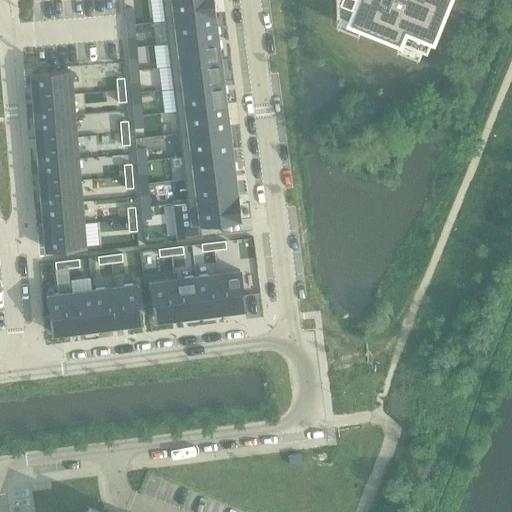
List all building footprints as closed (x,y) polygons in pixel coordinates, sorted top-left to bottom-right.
[(215,0),(162,0),(165,21),(217,15),(215,0)] [(336,0),(337,11),(426,48),(445,0),(336,0)] [(134,9),(126,10),(127,26),(135,25),(134,9)] [(217,15),(165,21),(168,44),(219,38),(216,16),(217,16),(217,15)] [(135,25),(127,26),(128,37),(136,37),(135,25)] [(219,38),(168,44),(154,46),(157,68),(171,66),(222,60),(219,38)] [(138,59),(130,59),(131,71),(139,70),(138,59)] [(222,60),(171,66),(174,89),(225,83),(222,60)] [(139,70),(131,71),(132,83),(140,82),(139,70)] [(71,72),(33,75),(34,98),(73,94),(71,72)] [(125,78),(117,79),(118,91),(126,90),(125,78)] [(225,83),(174,89),(177,112),(227,105),(225,83)] [(126,90),(118,91),(119,103),(127,102),(126,90)] [(73,94),(34,98),(36,119),(75,116),(73,94)] [(142,104),(134,105),(135,117),(143,116),(142,104)] [(227,105),(177,112),(179,134),(230,128),(227,105)] [(75,116),(36,119),(38,141),(76,138),(75,116)] [(143,116),(135,117),(136,128),(144,128),(143,116)] [(129,121),(120,122),(121,134),(130,133),(129,121)] [(230,128),(179,134),(182,157),(233,151),(230,128)] [(130,133),(121,134),(122,146),(131,145),(130,133)] [(76,138),(38,141),(40,162),(78,159),(76,138)] [(146,150),(138,150),(138,162),(147,161),(146,150)] [(233,151),(182,157),(185,180),(236,173),(233,151)] [(78,159),(40,162),(42,184),(80,181),(78,159)] [(147,161),(138,162),(139,174),(148,173),(147,161)] [(132,164),(124,165),(125,177),(133,176),(132,164)] [(236,173),(185,180),(188,202),(239,196),(239,195),(238,195),(236,173)] [(133,176),(125,177),(126,189),(134,188),(133,176)] [(80,181),(42,184),(43,205),(82,202),(80,181)] [(149,195),(141,196),(142,208),(150,207),(149,195)] [(239,196),(188,202),(173,204),(177,241),(202,238),(201,226),(242,221),(239,196)] [(82,202),(43,205),(45,227),(84,224),(82,202)] [(136,207),(128,208),(129,220),(137,219),(136,207)] [(150,207),(142,208),(143,219),(151,219),(150,207)] [(137,219),(129,220),(130,232),(138,231),(137,219)] [(84,224),(45,227),(47,249),(86,246),(84,224)] [(226,240),(214,242),(215,250),(227,248),(226,240)] [(214,242),(202,243),(203,251),(215,250),(214,242)] [(183,246),(171,247),(172,255),(184,254),(183,246)] [(171,247),(159,249),(160,257),(172,255),(171,247)] [(122,253),(110,255),(111,263),(123,262),(122,253)] [(110,255),(98,256),(99,265),(111,263),(110,255)] [(79,259),(68,260),(69,269),(81,267),(79,259)] [(68,260),(56,262),(57,270),(69,269),(68,260)] [(240,271),(218,274),(223,312),(245,309),(240,271)] [(218,274),(196,276),(201,315),(223,312),(218,274)] [(196,276),(175,279),(180,317),(201,315),(196,276)] [(175,279),(153,282),(157,320),(180,317),(175,279)] [(137,284),(114,287),(119,325),(142,322),(137,284)] [(114,287),(93,290),(98,328),(119,325),(114,287)] [(93,290),(72,292),(77,331),(98,328),(93,290)] [(72,292),(49,295),(54,334),(77,331),(72,292)] [(289,456),(290,465),(302,463),(301,454),(289,456)]
